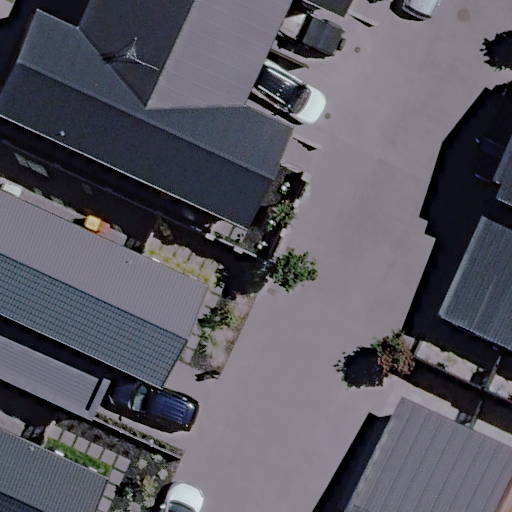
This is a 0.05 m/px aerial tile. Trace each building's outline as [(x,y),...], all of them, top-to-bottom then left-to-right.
[(260,58),(134,0),(87,0),(68,41),(30,24),(0,89),(0,126),(238,237),(283,142),(232,118),(260,58)] [(346,0),(134,0),(260,58),(286,2),(335,25),(346,0)] [(511,154),(437,321),(511,354),(511,154)] [(203,295),(0,201),(0,380),(87,420),(107,375),(155,397),(203,295)] [(93,511),(104,489),(0,441),(0,511),(93,511)]
